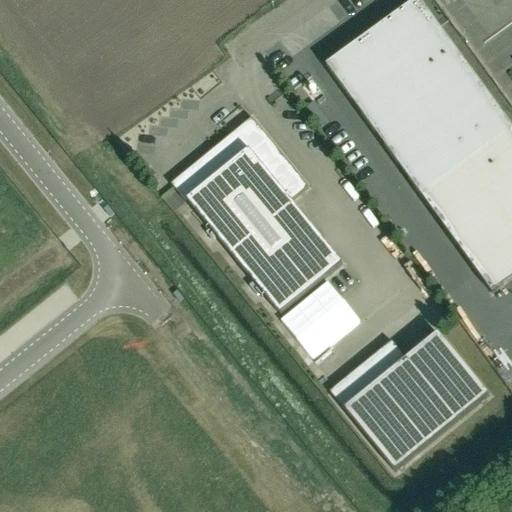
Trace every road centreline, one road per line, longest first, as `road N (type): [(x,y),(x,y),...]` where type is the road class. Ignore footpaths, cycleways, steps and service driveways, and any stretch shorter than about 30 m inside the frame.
road 1 (unclassified): [(126,274),(0,117)]
road 2 (unclassified): [(126,274),(0,378)]
